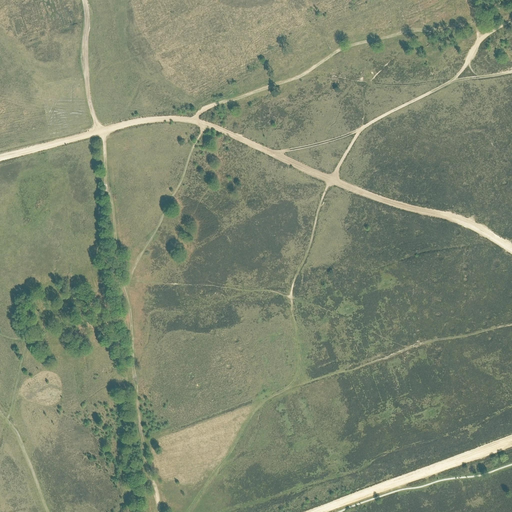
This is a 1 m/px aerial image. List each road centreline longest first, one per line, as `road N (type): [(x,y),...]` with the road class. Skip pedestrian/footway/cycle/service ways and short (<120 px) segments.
road 1 (track): [(0,157),(136,121),(192,121),(373,197),(458,219),(511,249)]
road 2 (track): [(159,511),(140,429),(103,137),(90,107),(84,0)]
road 3 (track): [(271,153),(338,138),(451,81),(478,41),(511,18)]
road 4 (track): [(511,440),(313,511)]
